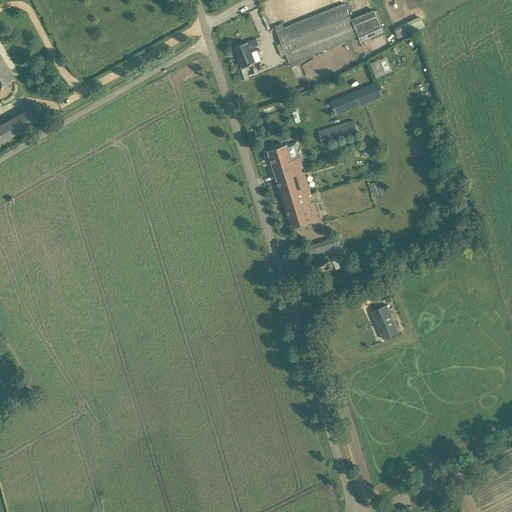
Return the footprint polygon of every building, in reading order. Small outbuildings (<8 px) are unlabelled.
[(289,63),(358,36),(345,3),(276,31),(289,63)] [(399,38),(412,31),(407,22),(394,28),(399,38)] [(235,47),(236,47),(240,57),(239,57),(242,66),(250,64),(252,64),(251,63),(255,61),(250,49),(259,45),(256,38),(235,47)] [(0,87),(14,79),(0,56),(0,87)] [(369,61),(374,77),(392,71),(387,56),(369,61)] [(331,101),(337,114),(383,95),(378,82),(331,101)] [(0,124),(0,144),(39,123),(30,108),(0,124)] [(320,136),(322,144),(351,135),(349,127),(320,136)] [(411,153),(421,152),(419,133),(409,135),(411,153)] [(268,151),(285,203),(309,195),(311,194),(299,158),(291,160),(287,145),(268,151)] [(363,147),(364,155),(375,153),(374,145),(363,147)] [(285,203),(292,227),(319,219),(313,202),(311,202),(309,195),(285,203)] [(314,261),(342,251),(337,239),(309,249),(314,261)] [(315,300),(320,313),(327,310),(323,298),(315,300)] [(394,324),(386,305),(371,312),(380,331),(394,324)]
